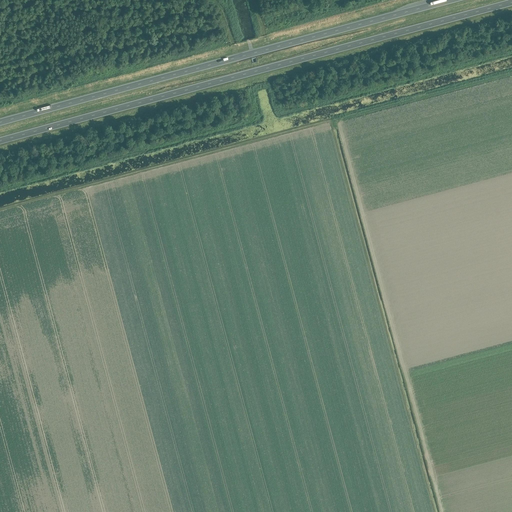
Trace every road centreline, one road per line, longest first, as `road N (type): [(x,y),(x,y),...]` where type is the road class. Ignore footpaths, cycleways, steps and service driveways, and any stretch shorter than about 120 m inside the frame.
road 1 (trunk): [(0,142),(511,3)]
road 2 (trunk): [(452,0),(0,123)]
